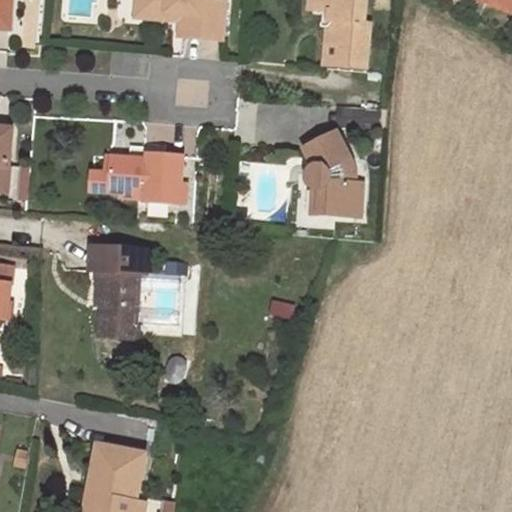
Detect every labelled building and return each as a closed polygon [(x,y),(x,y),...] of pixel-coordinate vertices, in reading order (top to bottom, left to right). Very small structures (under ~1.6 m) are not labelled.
[(12,0),(0,0),(0,32),(11,33),(12,0)] [(168,18),(186,20),(185,42),(222,46),(224,7),(205,5),(205,0),(138,0),(136,22),(167,25),(168,18)] [(338,12),(336,22),(336,27),(331,27),(329,45),(333,45),(345,47),(342,65),(364,67),(369,68),(374,27),(369,26),(371,0),(315,0),(314,9),(326,11),(333,12),(338,12)] [(511,0),(483,0),(511,12),(511,0)] [(326,11),(325,21),(325,26),(331,27),(336,27),(336,22),(338,12),(333,12),(326,11)] [(167,25),(180,26),(179,41),(185,42),(186,20),(168,18),(167,25)] [(342,65),(345,47),(333,45),(329,45),(326,63),(342,65)] [(364,67),(342,65),(326,63),(325,70),(368,76),(369,68),(364,67)] [(0,191),(8,192),(13,130),(0,128),(0,191)] [(307,175),(307,178),(307,179),(308,183),(310,185),(314,187),(313,188),(319,189),(318,203),(333,205),(332,214),(359,217),(364,185),(353,184),(345,183),(345,180),(346,177),(345,173),(345,170),(344,167),(353,163),(339,133),(307,148),(315,166),(311,168),(308,171),(307,175)] [(29,200),(32,152),(24,152),(20,199),(29,200)] [(143,203),(179,205),(182,159),(146,157),(146,162),(113,160),(111,175),(93,175),(91,194),(143,198),(143,203)] [(355,178),(355,170),(353,163),(344,167),(345,170),(345,173),(346,177),(345,180),(345,183),(353,184),(355,178)] [(313,188),(311,212),(332,214),(333,205),(318,203),(319,189),(313,188)] [(137,340),(140,274),(150,275),(151,252),(89,248),(88,271),(98,272),(97,301),(102,301),(100,338),(137,340)] [(0,321),(6,322),(12,268),(0,267),(0,321)] [(21,382),(6,380),(6,389),(20,391),(21,382)] [(103,448),(89,511),(148,511),(150,506),(141,504),(149,458),(103,448)]
